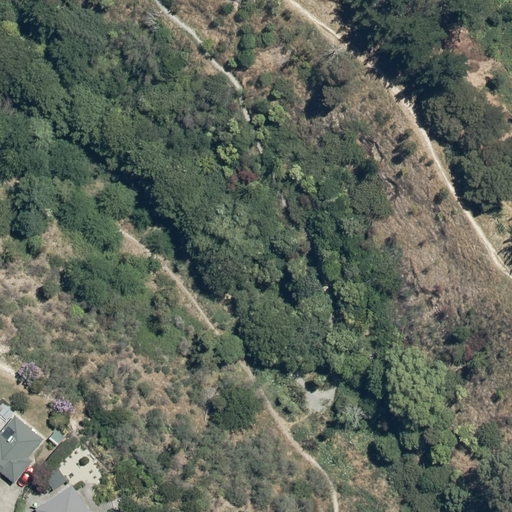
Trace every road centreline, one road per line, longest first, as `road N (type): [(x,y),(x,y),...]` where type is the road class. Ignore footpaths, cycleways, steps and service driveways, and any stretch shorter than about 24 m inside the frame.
road 1 (track): [(155,0),(214,58),(239,97),(325,289),(317,386),(302,392),(263,353),(219,258),(162,177),(122,142),(0,86)]
road 2 (track): [(511,273),(477,236),(416,124),(376,71),(297,0)]
